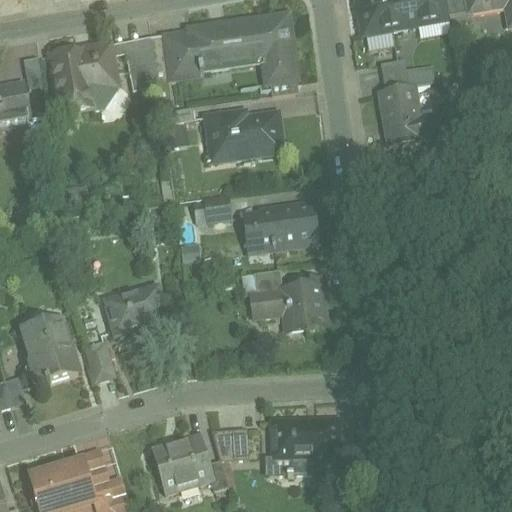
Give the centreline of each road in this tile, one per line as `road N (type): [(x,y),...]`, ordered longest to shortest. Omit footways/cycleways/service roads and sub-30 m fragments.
road 1 (residential): [(325,0),(375,389)]
road 2 (residential): [(375,389),(191,394),(0,454)]
road 3 (residential): [(207,0),(0,37)]
road 4 (residential): [(375,389),(377,511)]
